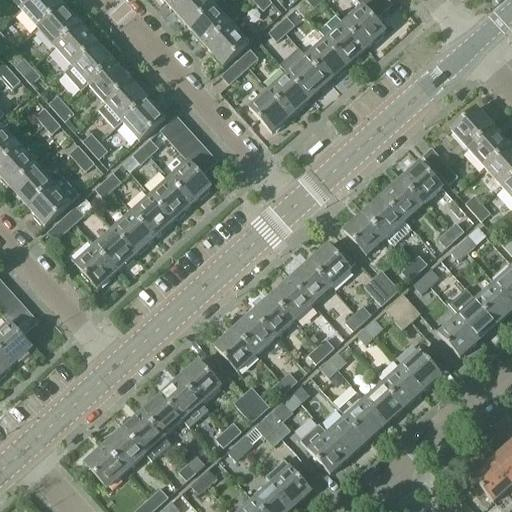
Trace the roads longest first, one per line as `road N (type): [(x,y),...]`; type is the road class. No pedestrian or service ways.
road 1 (residential): [(293,207),(108,0)]
road 2 (tertiary): [(293,207),(478,46)]
road 3 (tertiary): [(119,363),(293,207)]
road 4 (residential): [(119,363),(0,233)]
road 5 (residential): [(394,479),(511,369)]
road 6 (tertiary): [(23,448),(119,363)]
